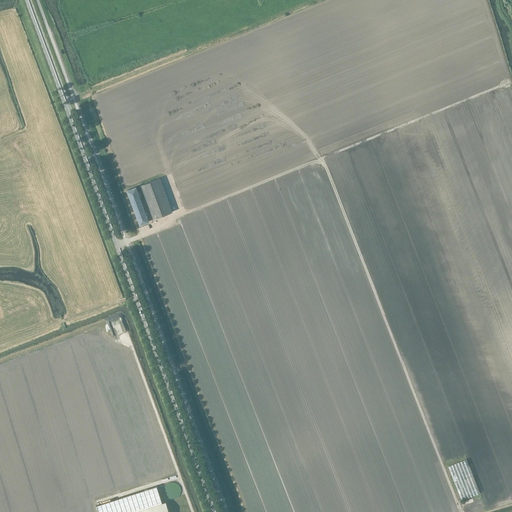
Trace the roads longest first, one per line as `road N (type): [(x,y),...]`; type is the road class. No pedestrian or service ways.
road 1 (tertiary): [(214,511),(28,0)]
road 2 (track): [(192,511),(125,337)]
road 3 (track): [(208,44),(73,98)]
road 4 (track): [(136,295),(0,343)]
